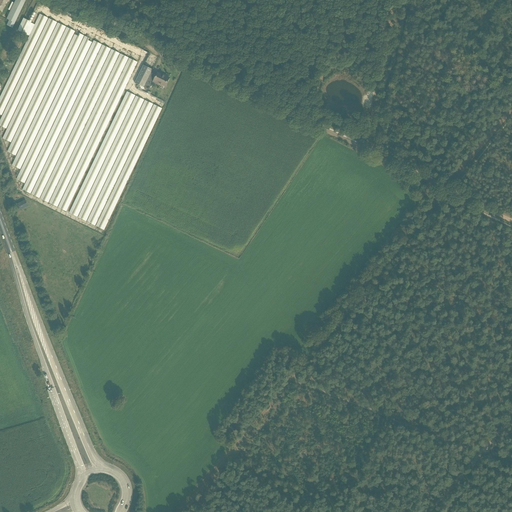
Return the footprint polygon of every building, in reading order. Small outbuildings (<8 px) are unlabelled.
[(9,21),(15,23),(26,1),(24,0),(15,0),(7,19),(9,21)] [(48,18),(40,14),(0,97),(0,114),(2,116),(48,18)] [(0,125),(6,129),(57,23),(49,19),(0,121),(0,125)] [(11,143),(66,27),(58,23),(3,139),(11,143)] [(75,32),(67,27),(7,152),(16,156),(75,32)] [(84,36),(76,32),(12,166),(20,170),(84,36)] [(25,184),(93,40),(85,36),(16,180),(25,184)] [(102,45),(94,41),(22,190),(31,194),(102,45)] [(111,49),(103,45),(31,194),(39,198),(111,49)] [(119,53),(112,50),(40,199),(48,203),(119,53)] [(49,203),(56,207),(129,58),(120,54),(49,203)] [(129,58),(58,208),(65,211),(67,209),(87,166),(89,162),(110,120),(112,116),(122,94),(125,89),(137,62),(129,58)] [(134,84),(143,88),(149,76),(152,70),(143,66),(140,72),(134,84)] [(149,76),(143,88),(149,91),(153,82),(158,85),(159,84),(165,87),(167,83),(169,78),(165,76),(164,77),(157,74),(155,79),(149,76)] [(70,210),(69,213),(77,217),(135,96),(128,92),(126,96),(115,118),(113,121),(93,164),(91,168),(70,210)] [(102,169),(78,218),(85,221),(144,100),(137,97),(135,100),(124,123),(123,125),(102,169)] [(143,104),(87,222),(95,226),(151,108),(153,104),(145,101),(143,104)] [(154,105),(96,226),(104,230),(162,109),(154,105)] [(25,200),(16,204),(20,211),(28,207),(25,200)]
